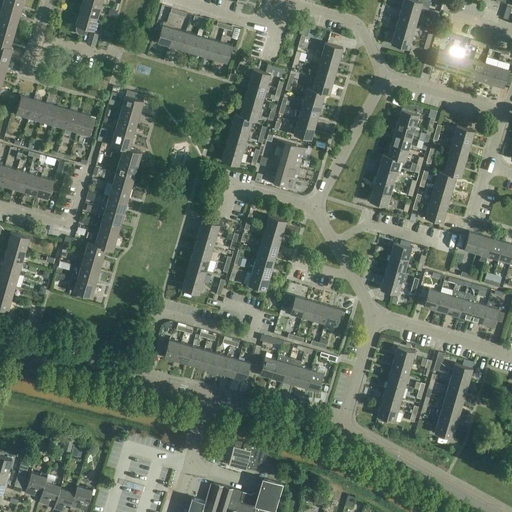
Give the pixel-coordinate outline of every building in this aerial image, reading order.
[(3,0),(2,5),(20,10),(23,0),(3,0)] [(84,0),(82,0),(79,12),(98,17),(101,5),(84,0)] [(416,0),(402,0),(400,8),(418,13),(420,7),(428,9),(430,0),(417,0),(418,0),(416,0)] [(2,5),(0,13),(0,17),(17,22),(20,10),(2,5)] [(400,8),(397,20),(415,25),(418,13),(400,8)] [(88,28),(94,29),(98,17),(79,12),(76,24),(77,24),(76,29),(78,33),(82,35),(87,32),(88,28)] [(0,17),(0,30),(13,34),(17,22),(0,17)] [(397,20),(394,31),(411,36),(415,25),(397,20)] [(157,42),(169,45),(174,27),(162,24),(157,42)] [(224,28),(225,28),(222,36),(227,37),(229,30),(231,30),(232,26),(225,24),(224,28)] [(169,45),(180,49),(186,31),(174,27),(169,45)] [(442,29),(437,28),(433,44),(438,45),(442,29)] [(0,30),(0,44),(12,48),(13,47),(10,46),(13,34),(0,30)] [(197,34),(186,31),(180,49),(192,52),(198,32),(197,34)] [(390,43),(408,48),(411,36),(394,31),(390,43)] [(95,46),(98,35),(89,32),(86,43),(95,46)] [(202,33),(198,32),(192,52),(204,55),(209,37),(201,35),(202,33)] [(204,55),(215,59),(220,41),(209,37),(204,55)] [(232,44),(220,41),(215,59),(227,62),(232,44)] [(324,42),(321,53),(339,59),(342,47),(324,42)] [(0,57),(9,60),(12,48),(0,44),(0,57)] [(436,56),(433,66),(445,70),(450,52),(432,47),(430,54),(436,56)] [(445,70),(456,73),(461,55),(450,52),(445,70)] [(321,53),(317,65),(335,70),(339,59),(321,53)] [(456,73),(468,77),(473,59),(461,55),(456,73)] [(0,57),(0,70),(5,72),(9,60),(0,57)] [(468,77),(479,80),(484,62),(473,59),(468,77)] [(479,80),(490,83),(496,66),(484,62),(479,80)] [(269,72),(270,73),(284,78),(287,69),(275,66),(271,64),(269,72)] [(317,65),(314,76),(332,82),(335,70),(317,65)] [(508,69),(496,66),(490,83),(502,87),(508,69)] [(252,68),(249,80),(267,85),(270,73),(269,72),(252,68)] [(314,76),(311,88),(329,93),(332,82),(314,76)] [(249,80),(245,91),(263,96),(267,85),(249,80)] [(289,91),(291,87),(295,88),(295,84),(292,83),(288,81),(285,89),(289,91)] [(306,86),(303,98),(321,103),(324,93),(328,94),(329,93),(311,88),(306,86)] [(245,91),(242,103),(260,108),(263,96),(245,91)] [(16,112),(28,116),(34,98),(21,94),(16,112)] [(125,94),(121,107),(140,112),(143,100),(125,94)] [(28,116),(41,120),(46,101),(34,98),(28,116)] [(303,98),(300,110),(317,115),(321,103),(303,98)] [(41,120),(53,123),(58,105),(46,101),(41,120)] [(234,112),(234,113),(257,119),(260,108),(242,103),(239,114),(234,112)] [(53,123),(65,127),(70,109),(58,105),(53,123)] [(121,107),(118,119),(136,124),(140,112),(121,107)] [(400,108),(397,120),(415,125),(418,113),(400,108)] [(65,127),(77,130),(82,112),(70,109),(65,127)] [(300,110),(296,121),(314,126),(317,115),(300,110)] [(95,116),(82,112),(77,130),(89,134),(95,116)] [(234,113),(231,124),(249,130),(252,119),(257,120),(257,119),(234,113)] [(118,119),(114,131),(133,136),(136,124),(118,119)] [(397,120),(393,131),(411,137),(415,125),(397,120)] [(293,133),(311,138),(314,126),(296,121),(293,133)] [(231,124),(227,136),(246,141),(249,130),(231,124)] [(456,125),(452,137),(470,142),(473,130),(456,125)] [(111,143),(115,145),(123,147),(123,146),(129,148),(133,136),(114,131),(111,143)] [(393,131),(390,143),(408,148),(411,137),(393,131)] [(227,136),(224,147),(242,153),(246,141),(227,136)] [(452,137),(449,148),(467,153),(470,142),(452,137)] [(277,144),(275,150),(301,157),(304,146),(274,138),(273,143),(277,144)] [(390,143),(387,154),(387,155),(400,159),(404,160),(408,148),(390,143)] [(141,151),(129,148),(123,146),(123,147),(115,145),(113,152),(111,152),(110,156),(119,159),(138,164),(141,151)] [(224,147),(220,159),(239,165),(242,153),(224,147)] [(449,148),(445,160),(463,165),(467,153),(449,148)] [(270,154),(268,158),(298,167),(301,157),(275,150),(274,155),(270,154)] [(382,153),(378,165),(396,170),(400,159),(387,155),(387,154),(382,153)] [(313,155),(311,162),(321,166),(323,159),(313,155)] [(277,166),(275,171),(295,177),(298,167),(268,158),(267,163),(277,166)] [(69,162),(60,159),(56,175),(65,177),(69,162)] [(119,159),(116,171),(134,176),(138,164),(119,159)] [(445,160),(442,171),(455,175),(460,177),(463,165),(445,160)] [(0,180),(0,183),(11,187),(17,169),(5,165),(0,180)] [(378,165),(375,176),(393,182),(396,170),(378,165)] [(94,166),(92,174),(99,176),(101,168),(94,166)] [(11,187),(23,190),(29,172),(17,169),(11,187)] [(437,169),(434,181),(452,187),(455,175),(442,171),(437,169)] [(116,171),(112,183),(131,188),(134,176),(116,171)] [(292,187),(295,177),(275,171),(274,176),(264,173),(263,179),(292,187)] [(23,190),(35,194),(41,176),(29,172),(23,190)] [(53,179),(41,176),(35,194),(48,197),(53,179)] [(375,176),(372,188),(389,193),(393,182),(375,176)] [(434,181),(430,193),(448,198),(452,187),(434,181)] [(112,183),(109,195),(127,201),(131,188),(112,183)] [(368,200),(386,205),(389,193),(372,188),(368,200)] [(430,193),(427,204),(445,210),(448,198),(430,193)] [(109,195),(105,208),(123,213),(127,201),(109,195)] [(427,204),(424,216),(442,222),(445,210),(427,204)] [(105,208),(102,220),(120,225),(123,213),(105,208)] [(268,214),(264,226),(282,231),(286,219),(268,214)] [(82,217),(80,223),(87,225),(89,219),(82,217)] [(201,218),(198,230),(215,235),(219,223),(201,218)] [(102,220),(98,232),(116,237),(120,225),(102,220)] [(264,226),(261,238),(279,243),(282,231),(264,226)] [(198,230),(194,242),(212,247),(215,235),(198,230)] [(463,248),(475,251),(480,234),(468,230),(463,248)] [(11,231),(7,244),(25,249),(29,236),(11,231)] [(113,250),(116,237),(98,232),(95,244),(106,247),(106,248),(113,250)] [(475,251),(481,253),(479,260),(485,262),(487,255),(492,237),(480,234),(475,251)] [(487,255),(498,258),(503,241),(492,237),(487,255)] [(261,238),(258,249),(275,254),(279,243),(261,238)] [(400,239),(399,243),(393,241),(390,253),(408,258),(411,246),(409,246),(410,242),(400,239)] [(498,258),(510,262),(511,253),(511,243),(503,241),(498,258)] [(102,259),(106,248),(106,247),(95,244),(88,242),(84,254),(102,259)] [(194,242),(191,253),(209,258),(212,247),(194,242)] [(7,244),(4,256),(22,261),(25,249),(7,244)] [(246,261),(253,248),(248,245),(241,258),(246,261)] [(258,249),(254,261),(272,266),(275,254),(258,249)] [(191,253),(188,265),(205,270),(209,258),(191,253)] [(390,253),(386,265),(404,270),(408,258),(390,253)] [(84,254),(80,266),(99,271),(102,259),(84,254)] [(4,256),(0,268),(18,273),(22,261),(4,256)] [(254,261),(251,272),(269,277),(272,266),(254,261)] [(188,265),(184,276),(202,281),(205,270),(188,265)] [(386,265),(383,276),(401,282),(404,270),(386,265)] [(80,266),(77,278),(95,284),(99,271),(80,266)] [(0,268),(0,281),(15,285),(18,273),(0,268)] [(251,272),(247,284),(265,289),(269,277),(251,272)] [(184,276),(181,288),(199,293),(202,281),(184,276)] [(397,294),(401,282),(383,276),(379,288),(397,294)] [(77,278),(77,279),(73,278),(71,285),(75,286),(73,291),(92,296),(95,284),(77,278)] [(0,281),(0,294),(11,298),(15,285),(0,281)] [(423,305),(435,309),(440,291),(428,287),(423,305)] [(440,291),(435,309),(446,312),(451,294),(445,292),(446,289),(441,287),(440,291)] [(451,294),(446,312),(458,315),(463,298),(457,296),(458,291),(453,289),(451,294)] [(463,298),(458,315),(469,319),(474,301),(475,301),(476,295),(465,292),(463,298)] [(0,307),(8,310),(11,298),(0,294),(0,307)] [(289,312),(301,316),(306,298),(294,294),(289,312)] [(301,316),(312,319),(318,301),(306,298),(301,316)] [(493,326),(498,308),(500,303),(488,299),(486,304),(481,322),(493,326)] [(312,319),(324,323),(329,305),(318,301),(312,319)] [(469,319),(481,322),(486,304),(475,301),(474,301),(469,319)] [(341,308),(329,305),(324,323),(336,326),(341,308)] [(273,342),(280,344),(282,340),(274,337),(274,338),(262,334),(260,340),(273,343),(273,342)] [(163,356),(175,359),(180,341),(168,338),(163,356)] [(175,359),(187,363),(192,345),(180,341),(175,359)] [(187,363),(198,366),(203,348),(192,345),(187,363)] [(411,362),(415,350),(397,345),(393,357),(411,362)] [(198,366),(210,369),(215,351),(203,348),(198,366)] [(210,369),(221,373),(226,355),(215,351),(210,369)] [(319,355),(327,357),(327,359),(336,362),(338,356),(328,354),(328,353),(320,351),(319,355)] [(436,357),(434,365),(433,369),(438,370),(440,362),(443,360),(445,353),(438,351),(436,357)] [(221,373),(233,376),(238,358),(226,355),(221,373)] [(259,373),(271,376),(276,359),(264,355),(259,373)] [(271,376),(282,380),(289,358),(278,355),(277,359),(276,359),(271,376)] [(408,374),(411,362),(393,357),(390,369),(408,374)] [(250,361),(238,358),(233,376),(245,379),(247,370),(250,361)] [(294,383),(299,365),(300,361),(289,358),(282,380),(294,383)] [(451,374),(468,379),(472,367),(454,362),(452,369),(449,368),(448,373),(451,374)] [(294,383),(306,387),(311,369),(299,365),(294,383)] [(312,365),(311,369),(306,387),(318,390),(323,372),(317,370),(318,366),(312,365)] [(404,386),(408,374),(390,369),(386,380),(404,386)] [(254,372),(247,370),(245,379),(251,381),(254,372)] [(451,374),(447,386),(465,391),(468,379),(451,374)] [(401,397),(404,386),(386,380),(383,392),(401,397)] [(447,386),(444,397),(462,402),(465,391),(447,386)] [(397,409),(401,397),(383,392),(379,404),(397,409)] [(444,397),(441,409),(458,414),(462,402),(444,397)] [(394,421),(397,409),(379,404),(376,416),(394,421)] [(441,409),(437,420),(455,425),(458,414),(441,409)] [(451,437),(455,425),(437,420),(434,432),(451,437)] [(51,435),(47,449),(54,451),(58,437),(51,435)] [(240,451),(234,449),(230,463),(244,467),(243,468),(246,468),(251,470),(252,466),(256,467),(256,465),(261,466),(266,448),(243,442),(242,447),(241,447),(240,451)] [(0,454),(0,467),(9,470),(12,458),(0,454)] [(23,454),(21,461),(29,464),(29,460),(31,456),(23,454)] [(0,467),(0,480),(5,482),(9,470),(0,467)] [(31,471),(29,478),(25,492),(34,494),(37,487),(42,488),(45,480),(45,481),(47,474),(41,472),(40,474),(31,471)] [(213,483),(207,501),(193,497),(188,511),(271,511),(281,482),(264,478),(259,494),(252,491),(251,494),(213,483)] [(54,483),(45,481),(45,480),(42,488),(39,501),(48,504),(51,496),(56,498),(59,487),(60,487),(61,483),(55,481),(54,483)] [(77,485),(76,489),(72,504),(71,504),(71,505),(80,508),(83,500),(89,502),(93,487),(86,485),(86,487),(77,485)] [(69,490),(60,487),(59,487),(56,498),(53,507),(63,510),(65,502),(71,504),(72,504),(76,489),(69,487),(69,490)]
